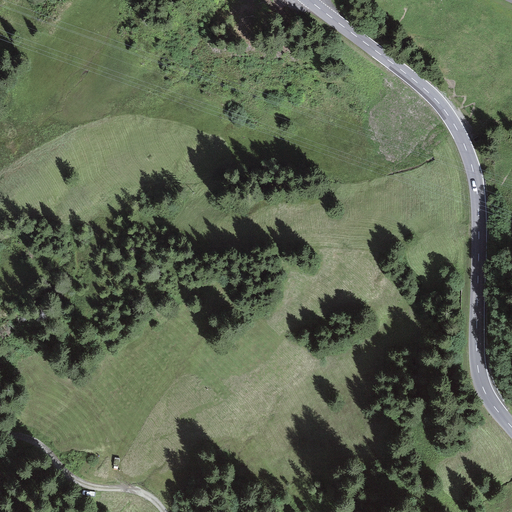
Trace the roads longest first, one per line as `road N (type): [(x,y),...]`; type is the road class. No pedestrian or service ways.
road 1 (tertiary): [(323,11),(431,95),(466,150),(478,217),(478,371),(511,427)]
road 2 (track): [(164,511),(135,490),(76,483),(31,440),(0,430)]
